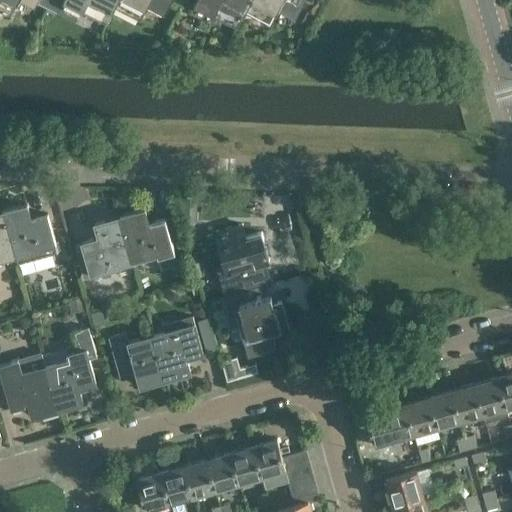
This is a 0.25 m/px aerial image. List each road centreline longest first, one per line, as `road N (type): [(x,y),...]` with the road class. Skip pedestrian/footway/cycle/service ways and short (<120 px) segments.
road 1 (unclassified): [(0,158),(511,180)]
road 2 (unclassified): [(74,457),(322,386)]
road 3 (unclassified): [(322,386),(511,331)]
road 4 (residential): [(356,511),(322,386)]
